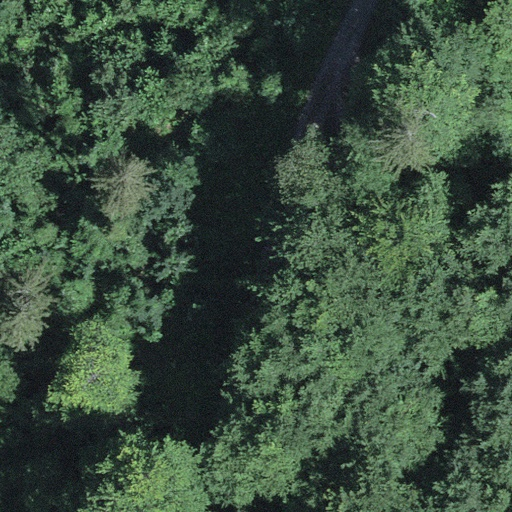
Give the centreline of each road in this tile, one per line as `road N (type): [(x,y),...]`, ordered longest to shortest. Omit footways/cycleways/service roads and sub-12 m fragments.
road 1 (track): [(397,0),(264,280),(197,511)]
road 2 (track): [(348,96),(348,153),(442,382),(449,511)]
